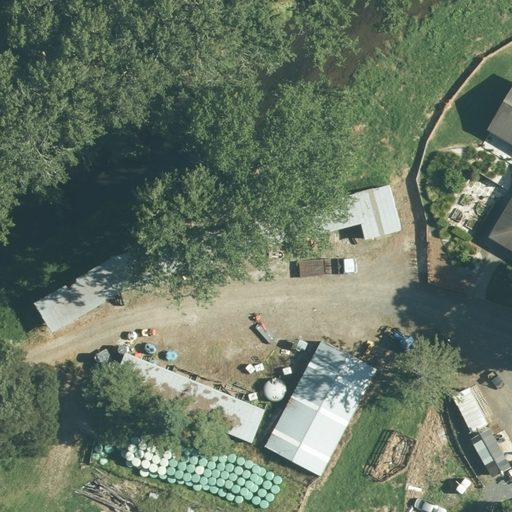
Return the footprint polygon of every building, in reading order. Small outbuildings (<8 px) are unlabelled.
[(511,92),(489,132),(511,144),(511,204),(491,241),(511,252),(511,92)] [(446,177),(474,173),(448,225),(478,240),(498,199),(503,202),(511,184),(511,177),(509,164),(477,146),(439,151),(446,177)] [(403,231),(389,185),(352,197),(366,242),(403,231)] [(147,281),(129,251),(36,305),(53,335),(147,281)] [(321,479),(376,370),(351,357),(317,341),(263,450),(321,479)] [(116,350),(101,391),(251,446),(267,404),(116,350)] [(221,456),(131,421),(116,461),(247,511),(288,511),(298,485),(221,456)]
